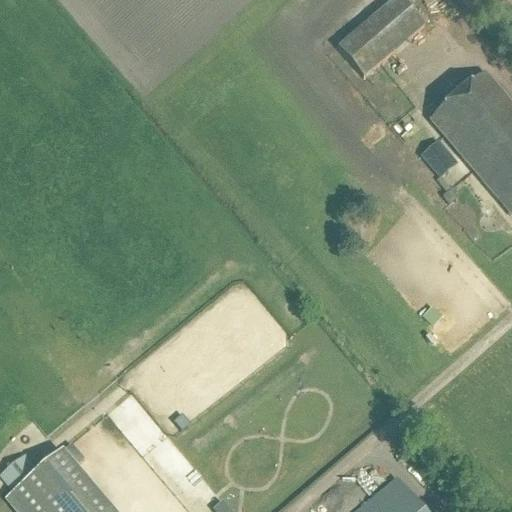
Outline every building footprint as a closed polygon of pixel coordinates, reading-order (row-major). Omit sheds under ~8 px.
[(393,0),(339,47),(367,79),(423,31),(396,0),(393,0)] [(511,111),(484,78),(429,125),(498,207),(511,224),(511,223),(511,111)] [(511,224),(498,207),(487,217),(500,233),(511,224)] [(6,504),(12,511),(106,511),(61,457),(6,504)] [(24,458),(0,478),(0,481),(11,495),(37,474),(24,458)]
